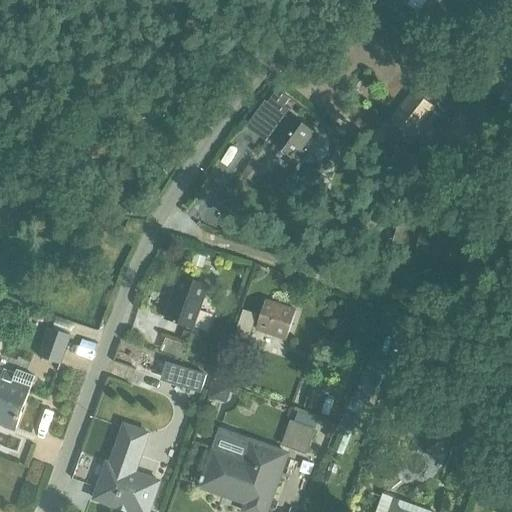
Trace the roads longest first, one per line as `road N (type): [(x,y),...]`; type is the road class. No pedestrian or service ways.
road 1 (residential): [(161,222),(511,339)]
road 2 (residential): [(161,222),(45,511)]
road 3 (residential): [(321,0),(161,222)]
road 4 (residential): [(345,0),(461,79)]
